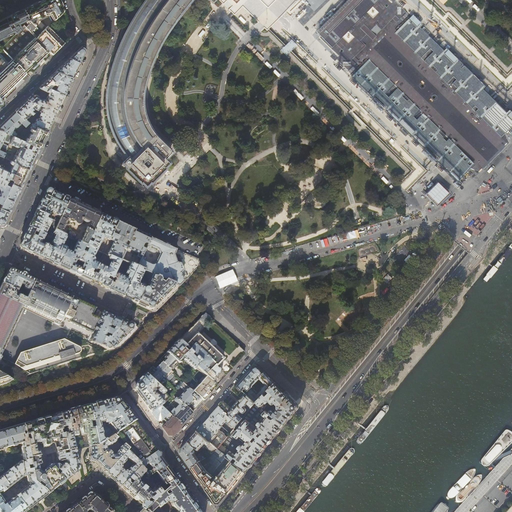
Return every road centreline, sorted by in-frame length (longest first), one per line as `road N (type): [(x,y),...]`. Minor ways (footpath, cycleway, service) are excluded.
road 1 (primary): [(511,181),(273,468)]
road 2 (primary): [(320,430),(511,192)]
road 3 (tertiary): [(206,289),(234,273),(464,208)]
road 4 (tertiary): [(206,289),(119,372),(0,411)]
road 5 (primary): [(320,430),(479,246)]
road 6 (primary): [(458,230),(317,400)]
road 7 (residential): [(53,148),(106,40),(109,0)]
road 8 (residential): [(167,452),(261,346)]
road 9 (residential): [(83,34),(91,49),(53,148)]
